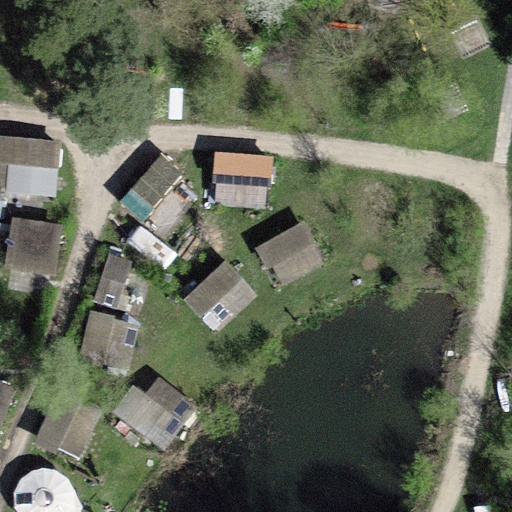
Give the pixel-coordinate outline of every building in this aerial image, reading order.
[(9,130),(7,187),(68,189),(70,132),(9,130)] [(226,200),(280,202),(282,149),(228,147),(226,200)] [(160,162),(139,208),(179,226),(200,180),(160,162)] [(63,273),(76,221),(26,209),(14,261),(63,273)] [(291,279),(335,256),(314,216),(270,240),(291,279)] [(226,325),(266,287),(237,256),(197,293),(226,325)] [(131,358),(139,315),(102,308),(94,351),(131,358)]
